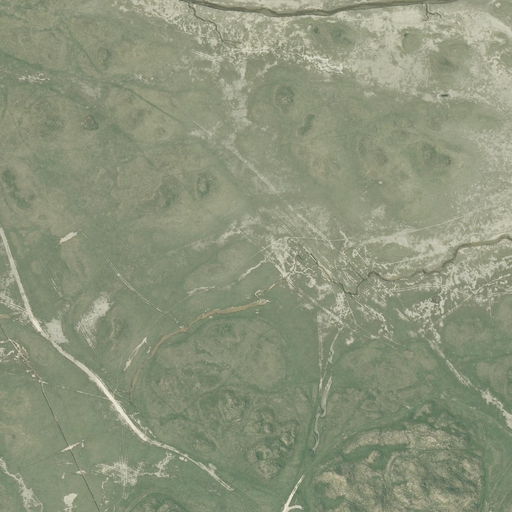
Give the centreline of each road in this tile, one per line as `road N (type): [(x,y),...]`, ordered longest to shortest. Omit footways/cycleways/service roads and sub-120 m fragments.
road 1 (track): [(511,202),(399,236),(356,278),(511,410)]
road 2 (track): [(0,227),(34,323),(144,436),(116,511)]
road 3 (track): [(511,414),(428,397),(335,440),(283,511)]
road 4 (track): [(305,511),(265,492),(130,511)]
road 5 (track): [(511,296),(425,288),(369,295)]
